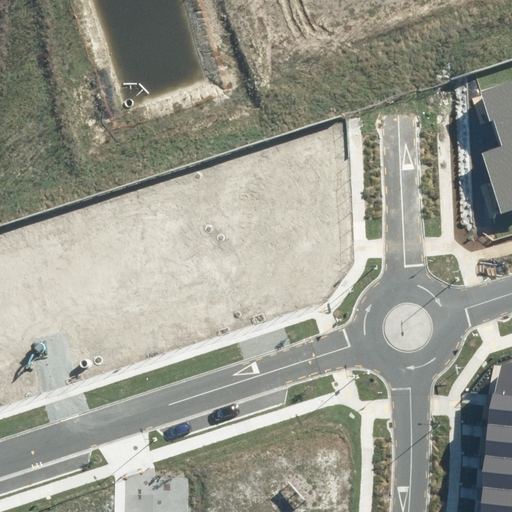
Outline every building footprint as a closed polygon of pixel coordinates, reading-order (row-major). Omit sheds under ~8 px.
[(511,82),(483,91),(499,146),(478,152),(498,219),(511,214),(511,82)] [(494,394),(511,395),(511,362),(510,363),(498,374),(494,394)] [(511,395),(494,394),(492,425),(511,426),(511,395)] [(511,426),(492,425),(489,457),(511,458),(511,426)] [(511,458),(489,457),(486,488),(511,490),(511,458)] [(511,511),(511,490),(486,488),(483,511),(511,511)]
